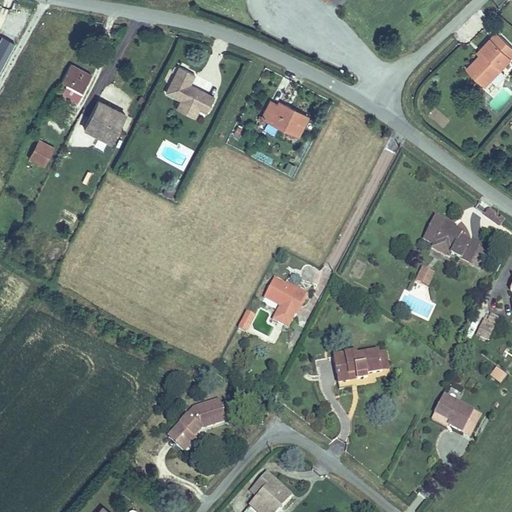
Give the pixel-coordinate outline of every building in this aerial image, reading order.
[(481,87),(511,56),(511,51),(495,34),(478,51),(480,55),(464,70),(481,87)] [(89,74),(71,64),(60,82),(65,84),(59,97),(73,104),(89,74)] [(163,93),(179,100),(194,109),(204,112),(212,96),(187,83),(191,74),(176,67),(163,93)] [(110,142),(124,114),(96,100),(82,127),(110,142)] [(194,109),(179,100),(175,109),(190,117),(194,109)] [(304,115),(289,107),(286,110),(276,105),(270,102),(262,118),(295,135),(304,115)] [(286,110),(289,107),(279,102),(276,105),(286,110)] [(44,162),(53,147),(39,139),(31,154),(44,162)] [(283,170),(292,174),(296,164),(287,160),(283,170)] [(87,173),(86,184),(97,184),(97,173),(87,173)] [(171,198),(176,188),(167,184),(162,193),(171,198)] [(499,225),(504,218),(489,207),(484,215),(499,225)] [(458,232),(461,228),(449,223),(450,221),(433,213),(421,237),(469,261),(477,242),(458,232)] [(427,288),(434,276),(422,269),(416,281),(427,288)] [(298,291),(275,280),(264,299),(280,307),(294,314),(301,299),(304,300),(306,294),(305,292),(298,289),(298,291)] [(294,314),(280,307),(273,320),(287,328),(294,314)] [(253,316),(246,312),(237,329),(245,333),(253,316)] [(493,323),(496,316),(491,313),(480,337),(486,341),(495,325),(493,323)] [(377,353),(381,372),(390,370),(385,351),(377,353)] [(367,374),(381,372),(377,353),(355,357),(354,353),(333,357),(338,384),(367,378),(367,374)] [(501,383),(507,373),(495,366),(489,377),(501,383)] [(443,396),(433,415),(448,422),(446,426),(469,438),(481,416),(443,396)] [(213,412),(220,410),(217,401),(192,408),(166,437),(183,450),(194,437),(192,435),(199,427),(216,422),(213,412)] [(223,420),(220,410),(213,412),(216,422),(223,420)] [(448,422),(433,415),(430,421),(445,429),(446,426),(448,422)] [(273,511),(288,496),(264,474),(254,484),(262,492),(243,511),(273,511)]
